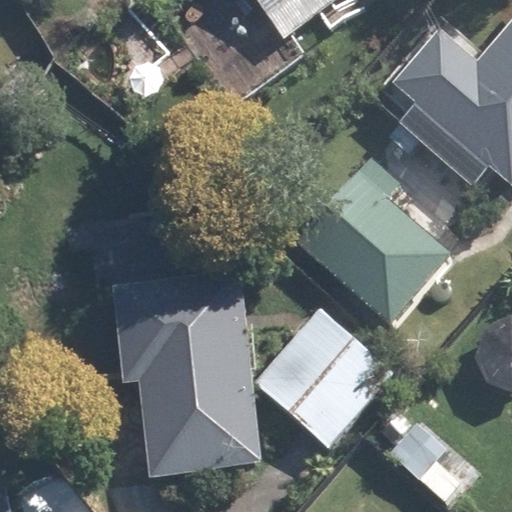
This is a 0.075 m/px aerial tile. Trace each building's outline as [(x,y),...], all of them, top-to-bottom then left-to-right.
[(142,0),(140,3),(159,25),(189,0),(142,0)] [(264,0),(281,23),(313,0),(264,0)] [(405,93),(511,183),(511,52),(493,75),(450,39),(405,93)] [(379,170),(296,256),(383,339),(447,272),(380,207),(398,188),(379,170)] [(150,390),(161,487),(275,474),(254,278),(122,294),(133,392),(150,390)] [(266,389),(340,456),(403,383),(330,318),(266,389)] [(475,389),(478,394),(490,401),(496,403),(501,403),(506,403),(511,401),(511,340),(506,339),(500,339),(495,339),(490,340),(485,343),(481,346),(477,350),(474,354),(471,359),(470,364),(469,369),(469,375),(470,380),(472,385),(475,389)] [(0,511),(21,511),(18,495),(0,498),(0,511)]
